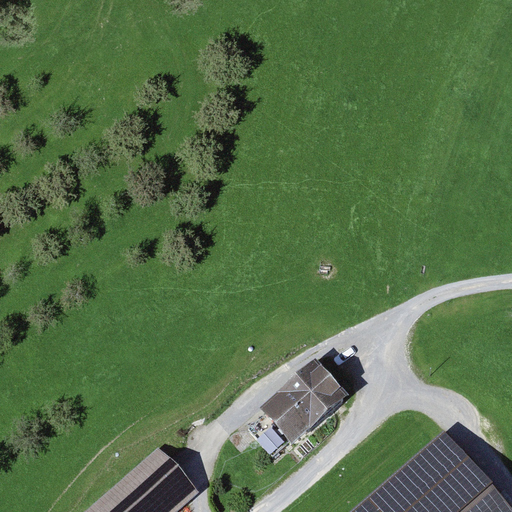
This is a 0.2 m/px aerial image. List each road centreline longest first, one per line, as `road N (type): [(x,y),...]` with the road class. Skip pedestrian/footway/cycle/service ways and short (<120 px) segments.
road 1 (track): [(264,511),(345,445),(409,314),(445,295),(511,281)]
road 2 (track): [(199,511),(201,476),(227,428),(323,354),(398,325)]
road 3 (track): [(511,489),(434,403),(380,381)]
